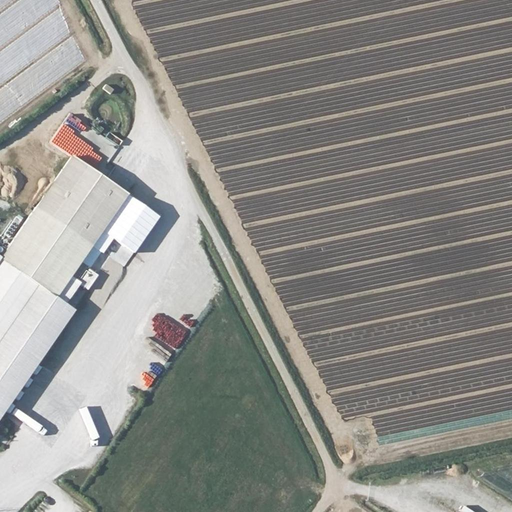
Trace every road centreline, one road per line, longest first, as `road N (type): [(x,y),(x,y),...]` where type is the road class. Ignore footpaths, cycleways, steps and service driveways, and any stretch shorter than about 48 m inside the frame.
road 1 (track): [(92,0),(323,455),(331,484),(321,511)]
road 2 (unknown): [(0,487),(57,408),(180,169)]
